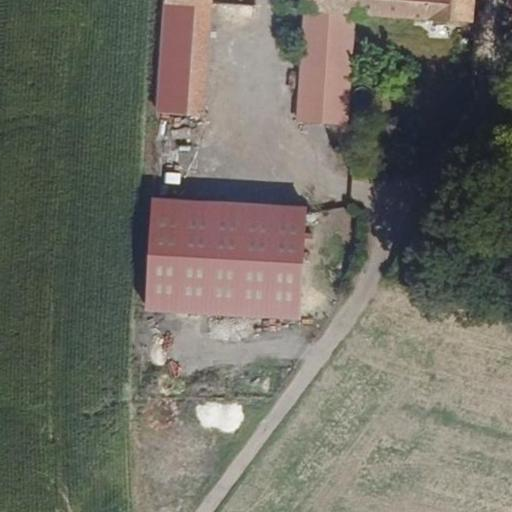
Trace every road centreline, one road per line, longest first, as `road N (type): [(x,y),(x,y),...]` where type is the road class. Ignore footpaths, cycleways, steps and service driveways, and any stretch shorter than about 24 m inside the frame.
road 1 (unclassified): [(357,301),(511,51)]
road 2 (track): [(357,301),(213,511)]
